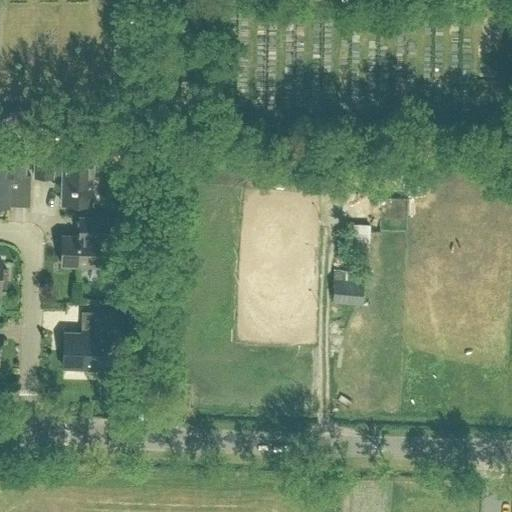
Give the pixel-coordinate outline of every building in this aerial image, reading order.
[(108,145),(81,145),(81,159),(108,160),(108,145)] [(60,202),(91,204),(92,162),(62,160),(62,163),(52,163),(53,147),(34,146),(33,176),(52,177),(52,174),(62,174),(60,202)] [(0,163),(0,206),(9,207),(10,174),(24,175),(25,149),(1,148),(0,163)] [(123,237),(124,219),(79,217),(78,236),(61,235),(60,264),(102,266),(103,237),(123,237)] [(362,272),(333,271),(332,301),(361,303),(362,272)] [(100,382),(102,382),(103,357),(105,357),(105,351),(103,351),(103,339),(120,339),(121,313),(81,312),(81,314),(94,314),(93,333),(63,331),(61,368),(101,369),(100,382)] [(172,401),(179,401),(182,402),(183,391),(172,390),(172,401)]
